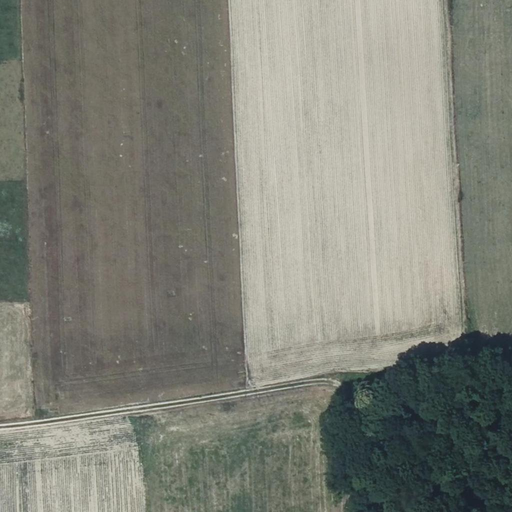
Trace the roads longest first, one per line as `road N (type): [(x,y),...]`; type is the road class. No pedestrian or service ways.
road 1 (track): [(0,424),(322,380),(351,387)]
road 2 (track): [(346,511),(337,435),(351,387)]
